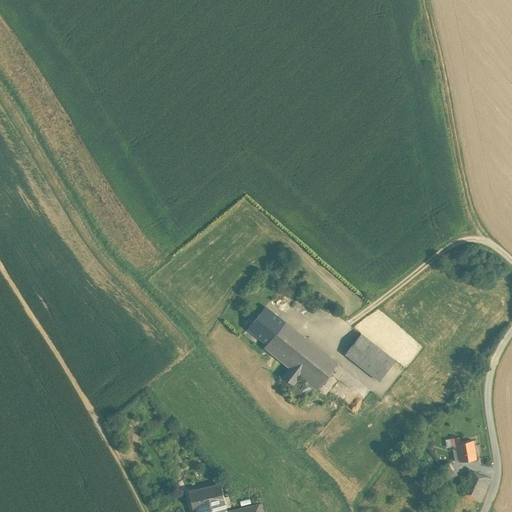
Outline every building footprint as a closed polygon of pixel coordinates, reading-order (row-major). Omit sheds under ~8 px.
[(300,267),(288,277),(293,283),(305,272),(300,267)] [(284,322),(265,307),(248,328),(267,343),(284,322)] [(337,364),(284,322),(267,343),(265,346),(290,366),(282,377),(293,385),(301,375),(314,385),(318,388),(337,364)] [(395,360),(361,333),(345,353),(379,380),(395,360)] [(293,385),(287,392),(300,402),(314,385),(301,375),(293,385)] [(472,440),(460,442),(459,437),(452,438),(453,446),(455,461),(460,460),(460,461),(475,459),(472,440)] [(449,465),(440,471),(443,477),(453,471),(449,465)] [(491,478),(468,468),(458,492),(480,502),(491,478)] [(220,483),(188,491),(193,510),(196,509),(196,511),(223,511),(227,511),(220,483)] [(435,483),(429,491),(435,496),(441,488),(435,483)] [(167,494),(153,504),(159,511),(172,501),(167,494)] [(227,511),(223,511),(263,511),(261,503),(227,511)]
